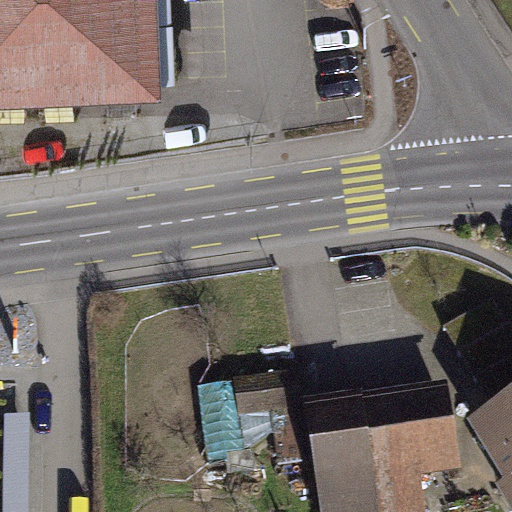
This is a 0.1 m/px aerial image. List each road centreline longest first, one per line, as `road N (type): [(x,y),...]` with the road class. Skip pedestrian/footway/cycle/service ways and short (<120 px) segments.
road 1 (secondary): [(491,183),(366,192),(0,248)]
road 2 (residential): [(491,183),(482,120),(424,0)]
